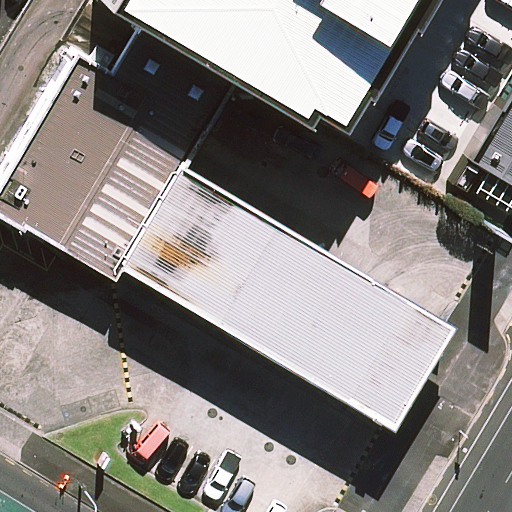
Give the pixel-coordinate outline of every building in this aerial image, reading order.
[(387,0),(118,0),(287,104),(293,94),(318,110),(387,0)] [(133,16),(103,70),(198,126),(232,73),(133,16)] [(175,161),(198,126),(103,70),(69,49),(0,164),(0,214),(15,224),(17,221),(108,275),(114,264),(175,161)] [(511,68),(461,154),(511,185),(511,68)] [(443,316),(175,161),(114,264),(382,419),(443,316)]
